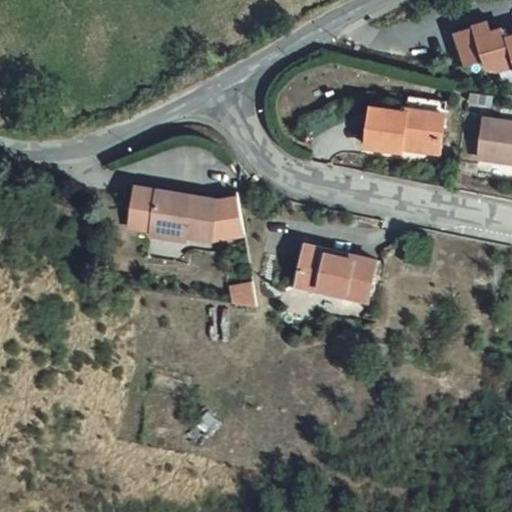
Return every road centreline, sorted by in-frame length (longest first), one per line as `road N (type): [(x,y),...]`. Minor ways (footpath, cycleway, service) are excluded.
road 1 (residential): [(212,82),(264,174),(511,223)]
road 2 (residential): [(212,82),(99,146),(36,154),(0,145)]
road 3 (residential): [(373,0),(212,82)]
